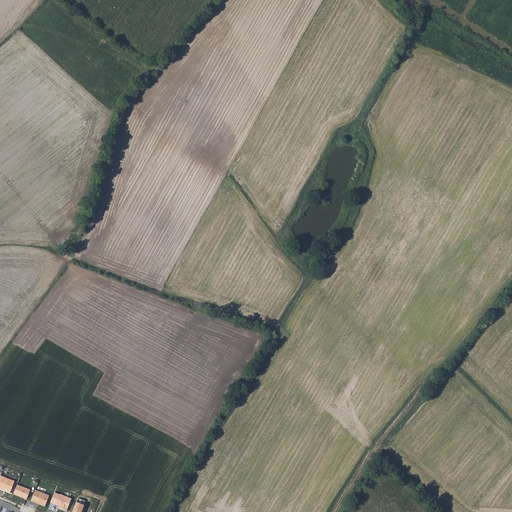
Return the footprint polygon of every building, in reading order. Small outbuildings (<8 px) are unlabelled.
[(15,482),(1,477),(0,479),(0,488),(10,493),(13,485),(15,482)] [(28,491),(13,485),(10,493),(10,494),(24,500),(28,491)] [(34,491),(30,502),(45,508),(49,497),(34,491)] [(65,511),(70,500),(52,493),(48,504),(57,508),(57,510),(62,511),(65,511)] [(84,511),(87,505),(77,502),(73,511),(84,511)]
